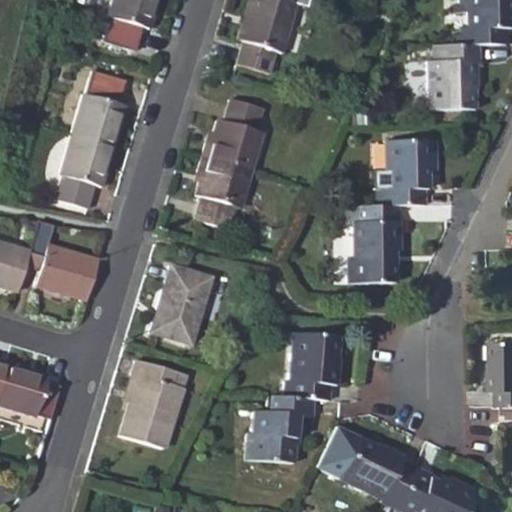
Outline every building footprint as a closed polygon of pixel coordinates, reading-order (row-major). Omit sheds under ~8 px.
[(132,52),(139,28),(145,30),(154,0),(109,0),(104,18),(106,19),(99,42),(132,52)] [(271,52),(276,54),(291,3),(279,0),(245,0),(233,41),(240,43),(233,67),(264,75),(271,52)] [(511,0),(457,0),(457,13),(463,13),(463,28),(458,29),(457,36),(450,36),(450,46),(477,46),(504,46),(503,30),(509,30),(509,12),(509,1),(511,1),(511,0)] [(477,46),(450,46),(430,46),(430,63),(424,63),(424,112),(470,112),(470,90),(470,80),(473,80),(473,63),(477,63),(477,46)] [(81,95),(69,136),(110,148),(122,107),(116,105),(123,82),(91,72),(83,95),(81,95)] [(227,100),(220,124),(213,122),(209,135),(206,145),(202,144),(198,158),(246,172),(257,134),(251,133),(258,109),(227,100)] [(38,118),(44,120),(47,108),(41,107),(38,118)] [(99,189),(110,148),(69,136),(58,177),(59,177),(52,201),(85,210),(92,187),(99,189)] [(32,149),(41,151),(44,141),(34,139),(32,149)] [(432,172),(432,142),(381,142),(382,173),(386,172),(386,190),(370,189),(370,207),(395,207),(422,207),(422,191),(425,191),(424,182),(424,172),(430,172),(432,172)] [(234,210),(246,172),(198,158),(194,172),(198,173),(195,183),(191,197),(198,199),(191,222),(222,231),(229,208),(234,210)] [(395,207),(370,207),(339,207),(339,226),(351,225),(351,258),(346,258),(346,284),(391,284),(391,252),(396,252),(395,222),(395,207)] [(82,302),(95,261),(44,246),(50,227),(35,222),(26,252),(25,254),(40,258),(37,271),(32,287),(82,302)] [(25,254),(26,252),(0,244),(0,289),(14,293),(22,266),(25,254)] [(22,266),(37,271),(40,258),(25,254),(22,266)] [(187,346),(207,279),(166,266),(146,334),(187,346)] [(333,358),(334,337),(288,335),(285,382),(281,381),(280,398),(308,401),(325,402),(326,386),(333,387),(334,369),(330,369),(331,358),(333,358)] [(511,342),(493,343),(494,364),(496,364),(496,375),(492,375),(492,393),(499,393),(499,408),(500,408),(511,407),(511,342)] [(159,450),(181,376),(132,362),(127,375),(134,377),(127,403),(117,437),(159,450)] [(43,383),(45,376),(4,364),(0,378),(0,407),(33,418),(33,416),(48,420),(57,387),(43,383)] [(120,401),(127,403),(134,377),(127,375),(120,401)] [(308,401),(280,398),(264,397),(264,413),(249,413),(247,435),(243,435),(242,460),(290,464),(293,417),(306,418),(308,401)] [(332,428),(313,467),(337,478),(336,481),(377,501),(377,503),(393,510),(412,470),(398,463),(400,459),(386,451),(384,454),(374,449),(374,448),(332,428)] [(374,449),(384,454),(386,451),(376,446),(374,448),(374,449)] [(426,480),(427,477),(412,470),(393,510),(396,511),(462,511),(473,492),(445,480),(445,481),(441,487),(433,483),(426,480)] [(433,483),(441,487),(445,481),(436,476),(433,483)]
